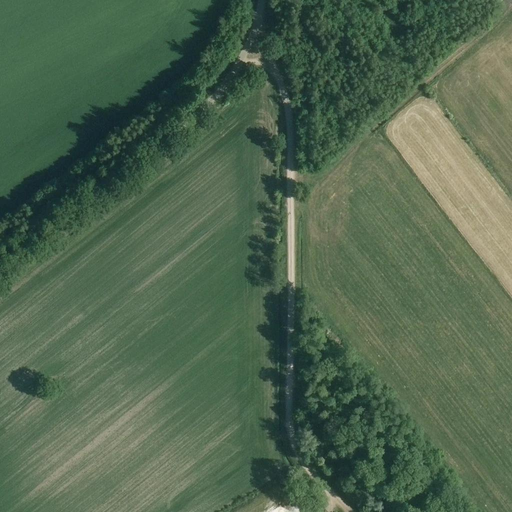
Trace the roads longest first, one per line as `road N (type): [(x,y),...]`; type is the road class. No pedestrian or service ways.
road 1 (track): [(346,511),(293,449),(289,123),(276,75),(248,46)]
road 2 (unclassified): [(0,270),(222,89),(248,46),(262,0)]
road 3 (track): [(511,6),(318,170),(290,173)]
